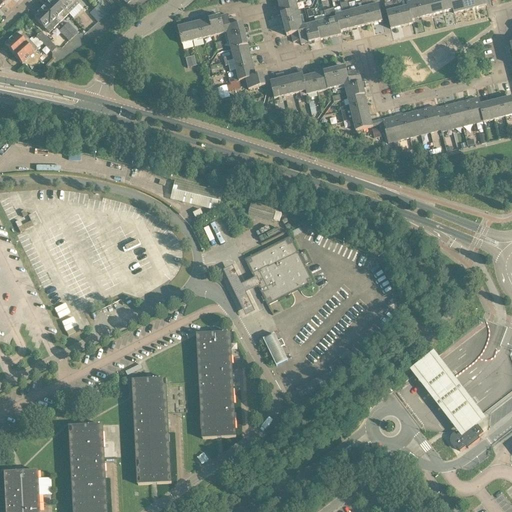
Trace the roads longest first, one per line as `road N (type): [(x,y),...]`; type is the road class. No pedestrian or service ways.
road 1 (secondary): [(92,114),(364,200),(479,244),(505,262)]
road 2 (secondary): [(511,238),(96,101)]
road 3 (residential): [(262,0),(277,65),(363,44),(379,107),(497,80),(503,63),(490,11),(511,6)]
road 4 (residential): [(96,101),(122,43),(180,0)]
